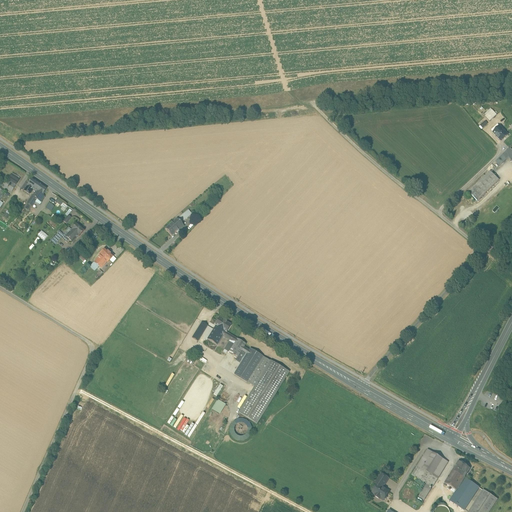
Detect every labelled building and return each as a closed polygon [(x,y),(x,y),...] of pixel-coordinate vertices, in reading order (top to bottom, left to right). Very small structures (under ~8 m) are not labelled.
[(493,110),(485,117),(490,122),(497,115),(493,110)] [(497,126),(493,130),(492,131),(492,132),(493,132),(501,141),(508,135),(499,126),(498,126),(497,126)] [(511,152),(509,149),(495,162),(499,166),(509,158),(511,161),(511,152)] [(499,180),(490,171),(468,192),(477,201),(499,180)] [(8,180),(16,185),(20,179),(12,174),(8,180)] [(28,184),(27,185),(27,186),(24,191),(29,194),(33,189),(35,190),(39,183),(32,178),(28,184)] [(11,192),(16,185),(8,180),(4,188),(11,192)] [(47,188),(39,183),(35,190),(36,192),(33,196),(32,196),(30,199),(35,202),(36,199),(40,202),(44,197),(42,195),(47,188)] [(49,203),(46,208),(51,211),(55,206),(49,203)] [(177,219),(166,229),(172,236),(175,233),(176,234),(179,232),(178,230),(183,226),(181,223),(183,221),(180,217),(178,219),(177,219)] [(77,224),(72,230),(66,237),(64,236),(62,238),(67,243),(69,240),(72,243),(78,236),(79,237),(85,231),(77,224)] [(0,251),(13,231),(5,226),(0,233),(0,251)] [(59,231),(53,239),(57,243),(62,238),(64,236),(59,231)] [(6,248),(11,250),(17,240),(11,237),(6,248)] [(105,249),(100,255),(101,256),(94,263),(99,266),(101,268),(107,262),(108,262),(113,256),(105,249)] [(231,325),(219,318),(214,325),(216,326),(207,339),(217,345),(223,336),(230,341),(233,336),(227,332),(231,325)] [(202,322),(192,338),(198,341),(207,326),(202,322)] [(241,352),(244,347),(246,344),(233,336),(230,341),(224,350),(237,358),(241,352)] [(254,387),(270,361),(250,349),(249,350),(244,347),(241,352),(246,355),(240,364),(234,374),(247,382),(254,387)] [(241,352),(237,358),(235,361),(240,364),(246,355),(241,352)] [(190,355),(186,361),(192,365),(196,359),(190,355)] [(254,387),(238,413),(257,424),(289,372),(271,361),(270,361),(254,387)] [(217,400),(212,409),(220,414),(226,405),(217,400)] [(429,486),(432,488),(448,462),(428,449),(412,475),(426,484),(429,486)] [(470,468),(458,461),(453,471),(464,478),(470,468)] [(464,478),(453,471),(444,485),(446,486),(447,485),(456,491),(464,478)] [(389,479),(381,474),(375,484),(377,485),(378,484),(382,487),(388,478),(388,479),(389,479)] [(479,488),(464,478),(456,491),(471,500),(479,488)] [(382,487),(378,484),(377,485),(372,493),(376,495),(375,496),(379,499),(380,498),(384,500),(386,499),(387,498),(387,496),(389,492),(382,487)] [(429,486),(426,484),(418,497),(424,500),(430,490),(427,489),(429,486)] [(483,490),(468,511),(488,511),(497,499),(483,490)]
